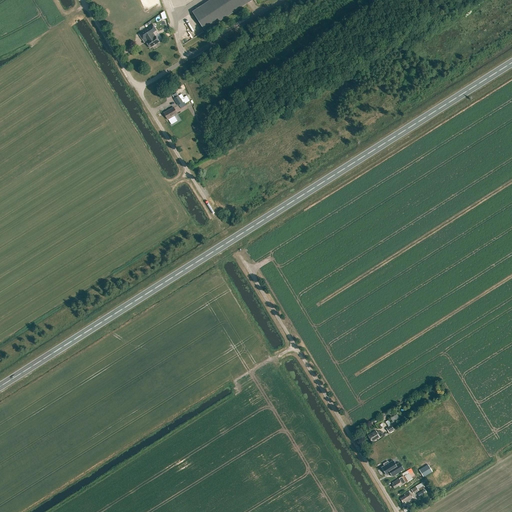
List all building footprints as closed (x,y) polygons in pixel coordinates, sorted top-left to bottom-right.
[(256,0),(208,0),(192,9),(203,29),(256,0)] [(142,40),(145,38),(148,41),(146,42),(150,48),(159,42),(155,36),(154,37),(151,34),(157,31),(153,25),(139,35),(142,40)] [(174,99),(178,106),(184,102),(185,104),(189,101),(186,96),(183,98),(181,94),(178,96),(177,93),(172,95),(174,98),(174,99)] [(168,120),(177,114),(173,107),(166,111),(167,112),(164,114),(168,120)] [(390,423),(391,425),(388,426),(386,428),(389,432),(394,429),(398,427),(392,417),(390,418),(393,422),(390,423)] [(377,434),(375,431),(368,435),(372,442),(379,438),(379,437),(383,435),(381,432),(377,434)] [(387,462),(384,464),(385,466),(381,468),(386,475),(390,473),(392,477),(404,469),(400,462),(396,465),(393,460),(388,463),(387,462)] [(432,472),(428,465),(419,470),(423,477),(432,472)] [(405,483),(402,477),(392,483),(393,484),(392,485),(394,489),(399,486),(400,487),(403,485),(402,484),(405,483)] [(418,491),(424,487),(422,483),(411,489),(414,494),(418,491)] [(404,494),(405,496),(400,498),(403,502),(404,501),(405,503),(413,498),(408,491),(404,494)]
